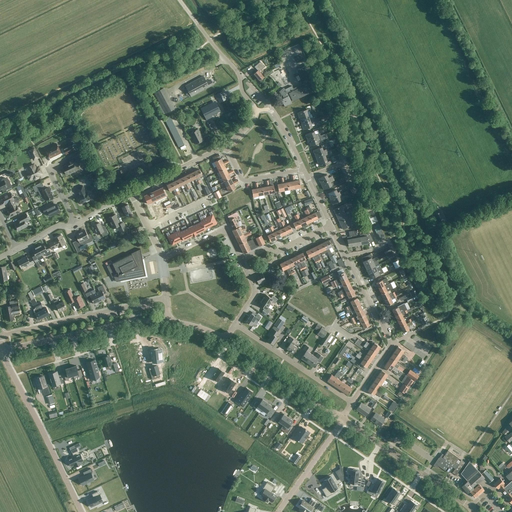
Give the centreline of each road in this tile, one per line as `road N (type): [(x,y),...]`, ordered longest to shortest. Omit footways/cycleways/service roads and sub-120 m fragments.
road 1 (unknown): [(296,387),(281,405),(432,511)]
road 2 (residential): [(3,350),(81,511)]
road 3 (residential): [(0,335),(166,297)]
road 4 (tertiary): [(3,350),(166,320)]
road 5 (tertiary): [(469,506),(343,419)]
road 6 (residential): [(351,402),(235,323)]
road 7 (tertiary): [(341,417),(225,339)]
road 8 (unclassified): [(256,110),(238,73),(179,0)]
